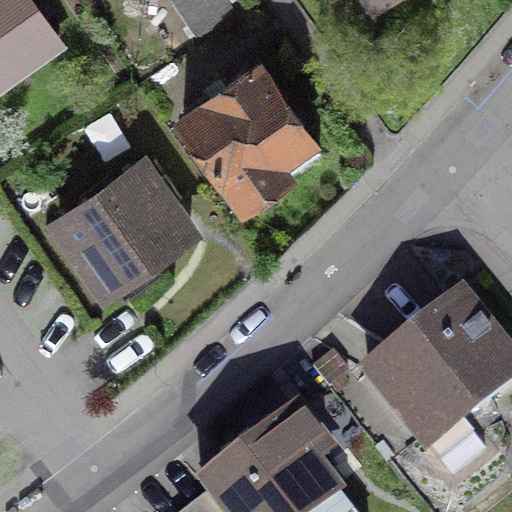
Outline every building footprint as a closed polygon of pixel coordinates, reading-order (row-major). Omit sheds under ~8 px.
[(32,0),(0,0),(0,93),(65,53),(32,0)] [(225,173),(244,201),(319,148),(267,75),(258,64),(221,90),(183,117),(223,174),(225,173)] [(144,162),(59,222),(105,287),(190,227),(167,195),(144,162)] [(511,378),(511,364),(458,300),(369,375),(454,475),(484,450),(460,422),(511,378)] [(210,496),(188,511),(348,511),(311,464),(326,453),(295,412),(201,485),(210,496)]
